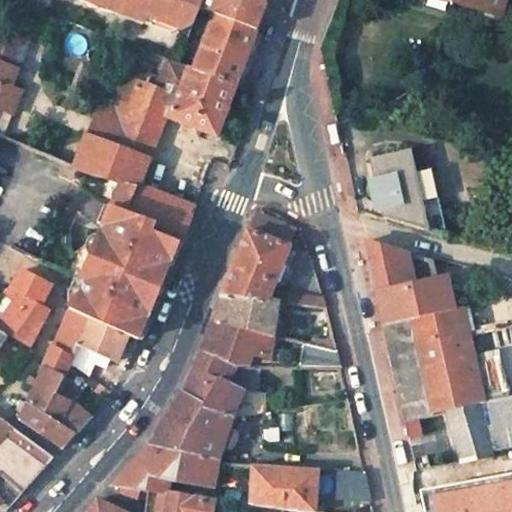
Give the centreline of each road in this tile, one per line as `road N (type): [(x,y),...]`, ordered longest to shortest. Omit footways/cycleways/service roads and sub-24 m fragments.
road 1 (tertiary): [(247,180),(140,412),(55,511)]
road 2 (tertiary): [(398,511),(326,208)]
road 3 (tertiary): [(326,208),(289,76)]
